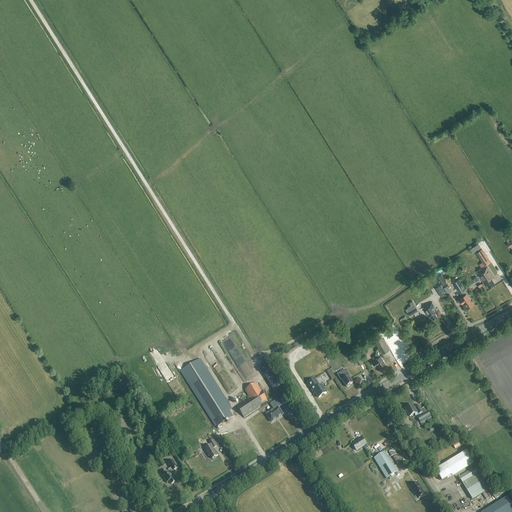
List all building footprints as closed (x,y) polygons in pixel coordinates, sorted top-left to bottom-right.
[(476,252),(485,266),(490,263),(481,249),(476,252)] [(488,288),(495,284),(491,278),(494,276),(487,266),(477,272),(484,283),(485,282),(488,288)] [(460,292),(462,296),(461,297),(459,299),(462,304),(464,302),(468,308),(473,304),(469,297),(466,294),(464,290),(465,289),(459,279),(453,282),(459,293),(460,292)] [(438,292),(441,297),(446,294),(443,288),(438,292)] [(408,309),(406,311),(409,316),(418,311),(412,301),(409,303),(411,305),(407,307),(408,309)] [(434,313),(437,311),(432,302),(423,307),(428,317),(429,316),(431,319),(432,318),(433,320),(437,317),(434,313)] [(372,337),(382,355),(390,350),(383,338),(383,339),(381,336),(382,336),(380,333),(372,337)] [(337,359),(344,354),(341,350),(334,354),(337,359)] [(375,366),(376,366),(379,365),(380,367),(385,363),(381,356),(380,356),(378,353),(375,355),(377,358),(375,359),(376,360),(373,361),(373,362),(375,366)] [(200,359),(180,372),(212,422),(216,428),(233,417),(230,411),(232,410),(200,359)] [(261,369),(274,391),(284,385),(271,363),(261,369)] [(332,378),(336,376),(332,368),(328,371),(332,378)] [(341,373),(338,375),(341,380),(342,380),(346,387),(347,387),(350,386),(349,385),(353,383),(348,376),(349,376),(345,370),(341,373)] [(319,398),(326,393),(323,388),(322,389),(321,387),(320,387),(314,379),(308,383),(313,392),(314,391),(319,398)] [(250,398),(237,407),(244,418),(268,402),(256,383),(245,390),(250,398)] [(267,415),(271,422),(271,423),(272,422),(283,415),(283,414),(283,415),(278,408),(285,404),(281,398),(270,404),(274,410),(267,415)] [(412,405),(405,408),(410,417),(414,414),(415,417),(422,413),(418,405),(414,408),(412,405)] [(420,424),(431,418),(428,412),(417,418),(420,424)] [(357,439),(358,440),(358,441),(352,445),(356,451),(366,444),(361,437),(357,439)] [(213,440),(209,442),(211,445),(204,449),(209,456),(210,455),(212,459),(218,455),(214,449),(217,446),(213,440)] [(435,470),(442,481),(473,462),(466,451),(435,470)] [(374,459),(386,478),(398,471),(397,470),(396,471),(390,461),(384,452),(374,459)] [(130,454),(126,456),(133,469),(137,466),(130,454)] [(161,474),(166,483),(169,481),(171,484),(175,482),(171,476),(172,476),(170,472),(172,471),(173,471),(177,468),(172,460),(167,463),(171,468),(166,471),(165,470),(162,472),(162,473),(161,474)] [(495,499),(501,495),(496,486),(494,486),(480,464),(458,477),(472,499),(489,489),(495,499)] [(416,496),(423,492),(417,483),(410,487),(416,496)] [(126,491),(121,494),(124,499),(129,496),(126,491)] [(511,511),(511,506),(507,498),(484,511),(511,511)]
